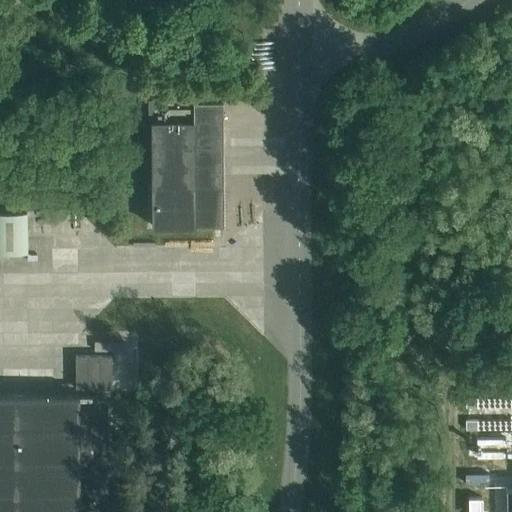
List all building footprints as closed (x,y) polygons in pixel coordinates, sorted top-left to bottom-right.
[(194,225),(194,224),(223,224),(222,123),(222,100),(194,100),(193,99),(149,99),(149,122),(151,122),(152,180),(152,225),(194,225)] [(0,252),(27,253),(27,212),(0,212),(0,252)] [(122,336),(105,336),(105,350),(123,350),(122,336)] [(0,511),(106,511),(106,395),(102,395),(102,387),(124,387),(124,353),(75,353),(76,387),(97,387),(97,395),(0,396),(0,511)] [(468,511),(482,511),(483,497),(468,497),(468,511)]
